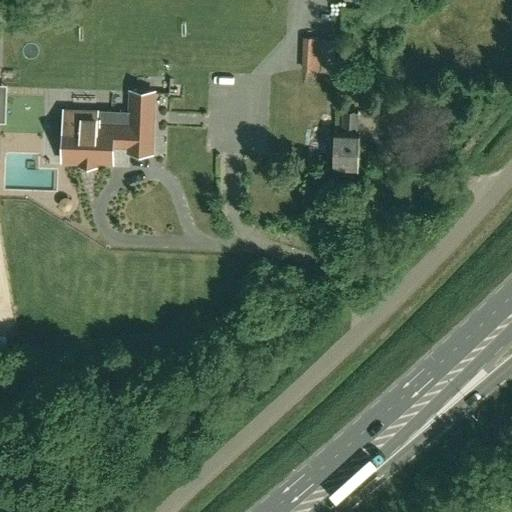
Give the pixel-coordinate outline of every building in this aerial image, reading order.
[(322,38),(303,37),(301,70),(320,71),(322,38)] [(152,92),(132,91),(131,130),(113,129),(113,124),(96,124),(97,112),(65,110),(63,159),(112,160),(112,141),(130,141),(130,151),(150,152),(152,92)] [(358,110),(343,110),(343,126),(358,126),(358,110)] [(31,147),(55,147),(55,122),(32,122),(31,147)] [(358,133),(335,132),(333,169),(357,170),(358,133)]
